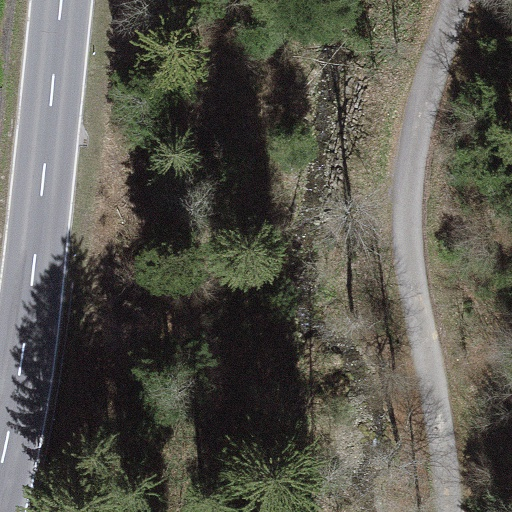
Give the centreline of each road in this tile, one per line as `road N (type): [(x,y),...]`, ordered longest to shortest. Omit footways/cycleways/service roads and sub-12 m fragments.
road 1 (track): [(452,0),(414,155),(417,285),(444,511)]
road 2 (tertiary): [(0,451),(23,353),(61,0)]
